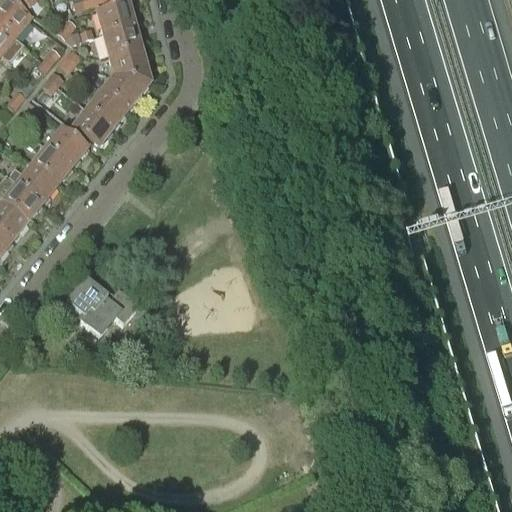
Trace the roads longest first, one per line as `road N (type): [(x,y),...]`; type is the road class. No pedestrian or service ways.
road 1 (motorway): [(397,0),(511,389)]
road 2 (residential): [(0,331),(180,109),(190,70),(172,0)]
road 3 (motorway): [(511,136),(471,0)]
